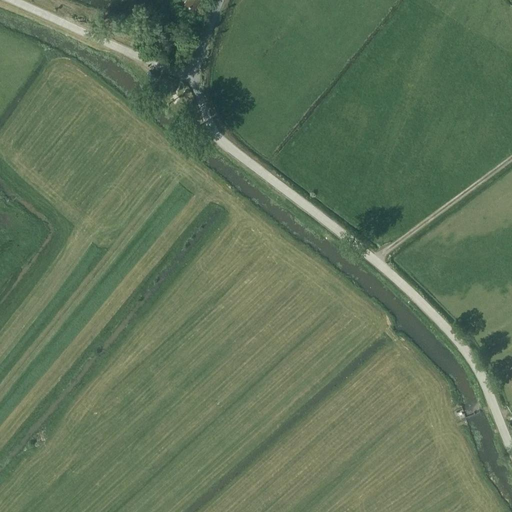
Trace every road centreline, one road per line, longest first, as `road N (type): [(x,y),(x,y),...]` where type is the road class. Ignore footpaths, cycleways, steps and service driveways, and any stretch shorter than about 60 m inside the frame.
road 1 (tertiary): [(511,447),(484,379),(453,334),(401,282),(227,145),(205,114),(193,74)]
road 2 (unclassified): [(15,0),(193,74)]
